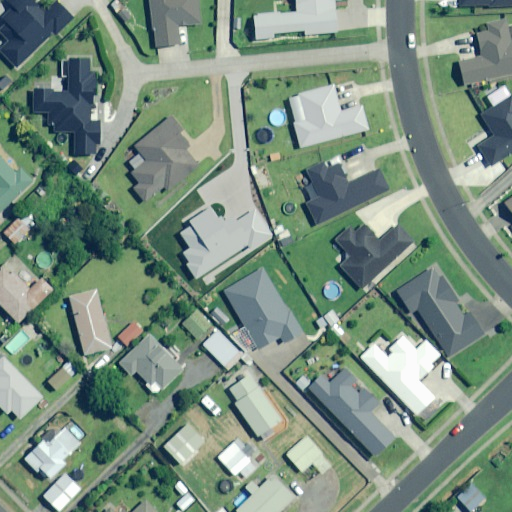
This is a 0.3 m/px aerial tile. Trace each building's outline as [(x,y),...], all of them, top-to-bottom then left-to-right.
[(36,0),(7,0),(0,7),(5,12),(0,16),(0,34),(7,42),(0,48),(0,51),(15,68),(71,17),(57,2),(44,14),(33,3),(36,0)] [(148,0),(155,48),(179,45),(177,27),(202,24),(198,0),(148,0)] [(233,0),(217,0),(216,57),(231,58),(233,0)] [(294,0),(296,12),(253,16),(255,39),(273,38),(273,33),(303,31),(304,35),(335,32),(332,0),(294,0)] [(511,40),(511,41),(506,20),(486,24),(488,31),(476,34),(481,57),(458,62),(463,86),(511,75),(511,40)] [(98,156),(99,133),(99,120),(91,119),(92,98),(96,99),(97,74),(93,74),(93,60),(67,58),(65,90),(33,89),(32,114),(48,115),(47,133),(74,134),(72,164),(93,165),(93,156),(98,156)] [(339,112),(333,86),(298,95),(305,120),(294,123),(300,148),(368,130),(361,107),(339,112)] [(511,96),(481,115),(494,136),(473,149),(486,169),(511,153),(511,96)] [(182,131),(170,117),(134,146),(146,161),(131,173),(139,184),(133,189),(145,203),(165,187),(169,191),(199,167),(185,150),(190,147),(179,133),(182,131)] [(15,173),(0,157),(0,212),(33,181),(20,168),(15,173)] [(328,169),(324,162),(306,171),(319,197),(305,204),(316,226),(389,190),(379,170),(348,185),(338,164),(328,169)] [(511,195),(503,202),(511,214),(511,195)] [(36,225),(24,213),(4,233),(16,245),(36,225)] [(413,242),(397,224),(378,241),(364,225),(355,234),(350,228),(335,241),(350,257),(340,266),(360,289),(413,242)] [(29,290),(6,265),(0,271),(0,304),(18,324),(53,290),(41,278),(29,290)] [(458,302),(434,265),(396,291),(411,314),(417,310),(449,359),(485,336),(469,312),(464,316),(456,303),(458,302)] [(303,333),(263,268),(223,292),(258,350),(280,337),(284,344),(303,333)] [(111,348),(96,290),(69,297),(85,356),(111,348)] [(211,325),(197,310),(182,324),(196,339),(211,325)] [(334,310),(324,317),(332,327),(341,319),(334,310)] [(142,332),(133,323),(117,337),(127,347),(142,332)] [(242,356),(218,331),(203,345),(228,370),(242,356)] [(183,370),(150,334),(118,364),(131,377),(136,372),(157,394),(183,370)] [(435,398),(418,382),(434,366),(432,364),(441,356),(426,341),(417,351),(402,336),(389,349),(393,353),(388,358),(374,344),(360,358),(417,415),(435,398)] [(43,399),(4,357),(0,360),(0,407),(7,415),(11,410),(20,420),(43,399)] [(79,371),(71,361),(47,382),(56,391),(79,371)] [(100,370),(94,363),(84,372),(91,379),(100,370)] [(379,404),(345,369),(329,384),(321,376),(308,388),(374,457),(394,438),(370,413),(379,404)] [(281,421),(249,375),(229,389),(238,401),(234,404),(258,437),(281,421)] [(104,402),(92,390),(86,396),(97,408),(104,402)] [(80,444),(65,429),(48,446),(43,441),(24,459),(36,472),(40,468),(50,479),(65,465),(62,462),(80,444)] [(331,466),(307,437),(286,454),(301,473),(313,463),(322,474),(331,466)] [(245,446),(238,438),(218,458),(235,476),(240,471),(246,478),(256,468),(240,451),(245,446)] [(81,489),(66,475),(58,483),(73,498),(81,489)] [(279,511),(294,498),(272,476),(236,511),(279,511)] [(498,499),(480,477),(457,497),(470,511),(486,499),(491,505),(498,499)] [(188,490),(179,481),(173,487),(182,496),(188,490)] [(198,500),(193,494),(182,502),(186,508),(198,500)] [(155,511),(145,501),(133,511),(115,511),(111,508),(106,511),(155,511)]
